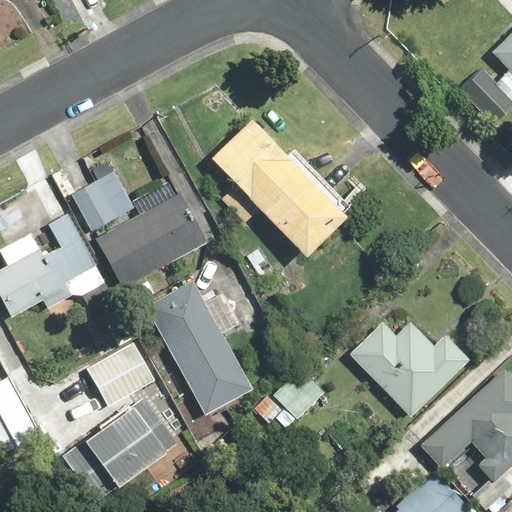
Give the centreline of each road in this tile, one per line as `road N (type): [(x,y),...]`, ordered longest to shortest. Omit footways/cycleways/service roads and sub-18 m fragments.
road 1 (residential): [(291,0),(511,227)]
road 2 (residential): [(0,123),(227,0)]
